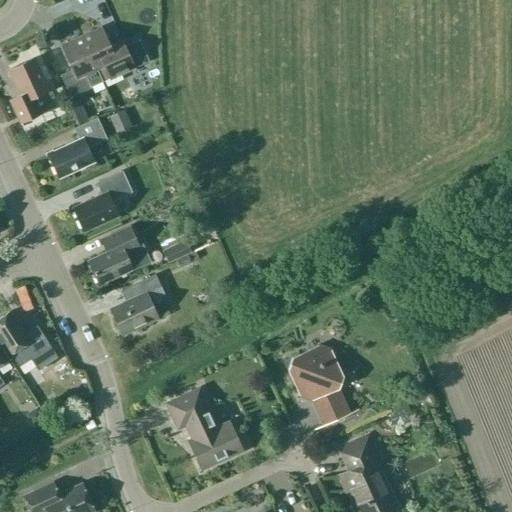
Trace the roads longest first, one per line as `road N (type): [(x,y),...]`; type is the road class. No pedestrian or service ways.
road 1 (residential): [(140,511),(99,363),(45,250)]
road 2 (residential): [(172,511),(295,454)]
